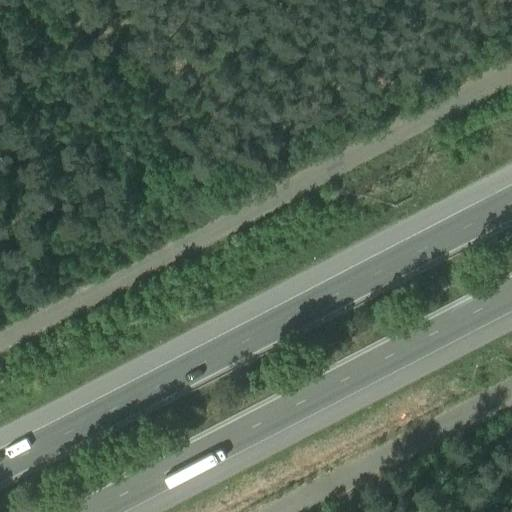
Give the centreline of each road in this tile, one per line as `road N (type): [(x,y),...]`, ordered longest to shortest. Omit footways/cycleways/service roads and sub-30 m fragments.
road 1 (unclassified): [(511,63),(0,334)]
road 2 (motorway): [(511,196),(0,460)]
road 3 (motorway): [(84,511),(511,291)]
